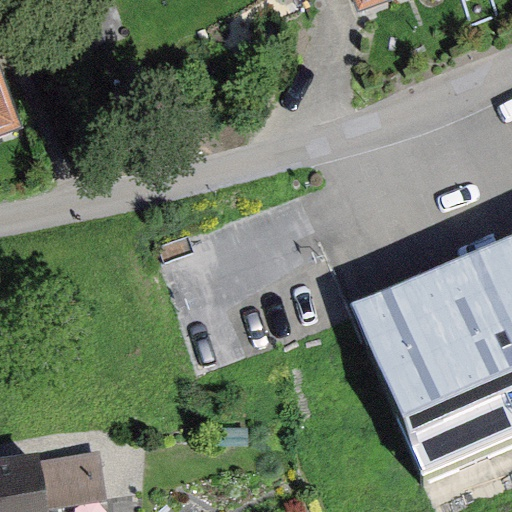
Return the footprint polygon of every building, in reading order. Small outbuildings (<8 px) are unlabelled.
[(363,0),(373,25),(440,0),(363,0)] [(0,54),(0,144),(29,134),(0,54)] [(422,498),(511,461),(511,256),(348,324),(422,498)] [(57,510),(113,503),(107,456),(50,463),(57,510)] [(50,463),(0,470),(0,511),(57,511),(57,510),(50,463)]
